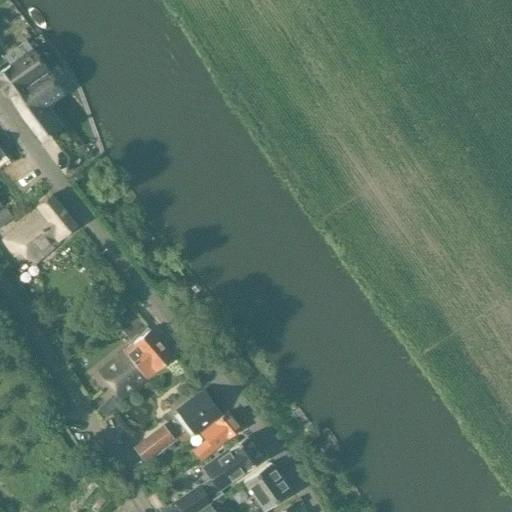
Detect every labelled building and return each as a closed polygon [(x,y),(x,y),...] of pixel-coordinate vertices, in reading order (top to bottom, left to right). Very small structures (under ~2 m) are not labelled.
[(0,85),(8,97),(46,69),(32,49),(0,72),(0,85)] [(9,98),(24,119),(41,144),(60,130),(43,106),(62,93),(47,72),(9,98)] [(57,241),(76,226),(51,196),(36,207),(40,212),(1,241),(13,256),(23,249),(34,262),(59,244),(57,241)] [(6,207),(0,212),(0,226),(14,216),(6,207)] [(120,400),(173,358),(149,331),(96,372),(120,400)] [(193,434),(220,414),(203,391),(176,412),(193,434)] [(215,448),(239,429),(227,414),(201,435),(205,441),(192,451),(201,461),(216,449),(215,448)] [(144,462),(174,439),(163,424),(132,447),(144,462)] [(213,482),(201,490),(210,503),(223,494),(220,490),(263,461),(247,437),(203,467),(211,478),(213,482)] [(262,511),(263,511),(291,493),(271,464),(242,482),(262,511)] [(199,487),(175,502),(181,511),(196,511),(209,504),(210,503),(201,490),(199,487)]
